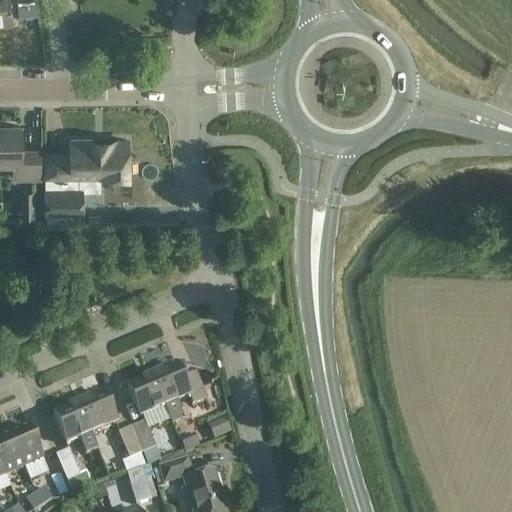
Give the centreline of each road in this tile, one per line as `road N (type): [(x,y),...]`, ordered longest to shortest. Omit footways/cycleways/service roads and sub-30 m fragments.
road 1 (secondary): [(356,511),(326,385),(312,265)]
road 2 (residential): [(0,380),(221,281)]
road 3 (unclassified): [(272,511),(243,420),(221,281)]
road 4 (unclassified): [(221,281),(196,189),(184,91)]
road 5 (secondary): [(306,135),(301,222),(312,265)]
road 6 (secondary): [(312,265),(329,228),(345,146)]
